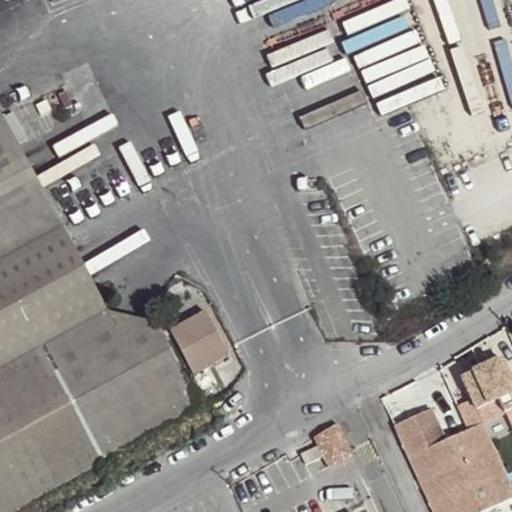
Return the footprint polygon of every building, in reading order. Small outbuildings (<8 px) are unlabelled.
[(0,370),(105,312),(1,115),(0,115),(0,370)] [(0,370),(0,511),(10,511),(105,460),(103,458),(200,405),(155,323),(105,312),(0,370)] [(228,357),(204,312),(171,331),(194,375),(228,357)] [(431,410),(395,427),(434,511),(484,511),(511,499),(511,489),(482,425),(446,442),(431,410)] [(320,452),(323,457),(332,453),(335,459),(350,452),(336,422),(320,429),(324,437),(315,441),(316,443),(320,452)] [(312,434),(315,441),(324,437),(320,429),(312,434)] [(320,452),(316,443),(299,451),(304,460),(320,452)] [(332,453),(323,457),(326,464),(335,459),(332,453)]
